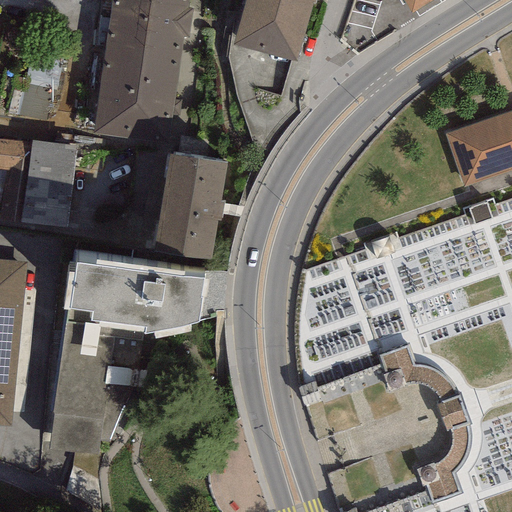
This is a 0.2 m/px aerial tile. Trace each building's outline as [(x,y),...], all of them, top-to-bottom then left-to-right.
[(191,8),(187,8),(112,0),(111,0),(92,133),(168,143),(182,38),(188,38),(191,8)] [(112,0),(187,8),(187,0),(112,0)] [(313,0),(244,0),(232,45),(296,62),(313,0)] [(402,0),(411,14),(433,0),(402,0)] [(59,79),(57,54),(28,56),(30,81),(59,79)] [(511,169),(511,111),(444,135),(463,187),(511,169)] [(66,228),(77,146),(31,140),(31,144),(0,139),(0,170),(7,171),(1,220),(66,228)] [(226,164),(168,156),(155,253),(212,261),(226,164)] [(25,262),(0,259),(0,426),(11,427),(25,262)] [(186,277),(76,263),(75,274),(68,274),(63,309),(67,307),(91,311),(90,320),(145,328),(144,335),(199,323),(204,278),(186,277)] [(91,311),(67,307),(51,414),(53,414),(48,448),(97,455),(114,339),(143,343),(144,335),(145,328),(90,320),(91,311)] [(407,345),(379,355),(385,374),(382,375),(388,392),(406,385),(412,383),(417,383),(423,384),(427,387),(432,390),(435,393),(438,398),(441,403),(436,405),(446,430),(449,429),(451,433),(451,437),(451,441),(449,448),(447,453),(444,457),(441,461),(437,463),(433,465),(433,463),(415,469),(421,487),(425,486),(432,505),(462,494),(455,474),(457,472),(459,469),(462,466),(464,463),(466,459),(469,454),(470,450),(471,443),(470,438),(470,431),(468,426),(471,425),(459,395),(456,395),(454,391),(450,384),(447,380),(444,377),(440,374),(435,371),(430,368),(422,365),(417,365),(414,366),(407,345)]
